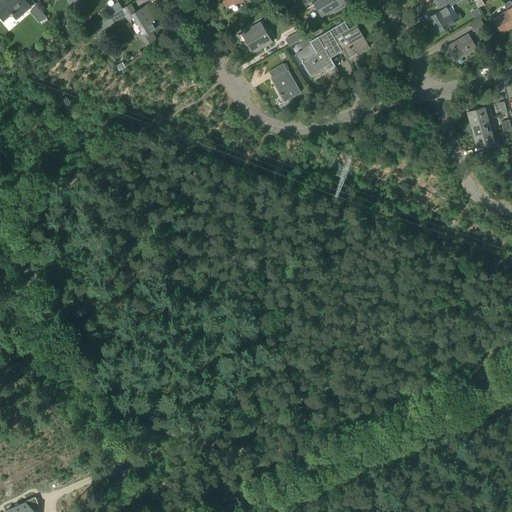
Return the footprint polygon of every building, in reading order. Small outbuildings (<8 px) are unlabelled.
[(29,7),(22,0),(0,0),(0,18),(2,21),(11,14),(15,19),(29,7)] [(344,3),(341,0),(318,0),(317,0),(302,0),(307,7),(314,3),(322,17),(344,3)] [(445,0),(437,5),(440,11),(429,17),(438,32),(449,26),(448,26),(454,23),(446,8),(460,0),(445,0)] [(472,0),(478,8),(484,5),(481,0),(472,0)] [(511,3),(511,4),(510,1),(503,5),(507,11),(511,19),(511,3)] [(129,14),(125,16),(129,22),(132,19),(143,36),(140,37),(145,45),(155,38),(151,32),(159,27),(146,6),(136,13),(131,4),(125,8),(129,14)] [(39,23),(46,17),(36,6),(29,12),(39,23)] [(98,34),(114,24),(114,23),(125,16),(129,14),(125,8),(110,17),(110,18),(94,27),(98,34)] [(474,18),(480,15),(477,9),(471,12),(474,18)] [(502,34),(511,27),(511,19),(507,11),(493,20),(502,34)] [(480,19),(470,25),(476,35),(486,29),(480,19)] [(368,46),(356,25),(355,25),(349,29),(344,22),(323,34),(327,41),(336,55),(343,51),(348,59),(356,54),(355,53),(367,45),(368,46)] [(253,54),(272,43),(260,23),(242,34),(253,54)] [(302,38),(299,32),(298,33),(285,40),(289,46),(302,39),(301,38),(302,38)] [(330,58),(336,55),(327,41),(323,34),(309,42),(312,47),(296,56),(295,56),(300,65),(301,65),(300,64),(302,63),(310,76),(324,67),(327,72),(335,67),(330,58)] [(455,61),(476,49),(468,35),(447,48),(455,61)] [(287,71),(283,64),(269,72),(273,79),(272,80),(284,102),(301,93),(288,71),(287,71)] [(502,115),(507,114),(504,103),(498,104),(502,115)] [(469,124),(491,118),(488,107),(466,113),(469,124)] [(473,136),(491,131),(495,130),(491,118),(469,124),(471,129),(468,130),(470,137),(473,136)] [(502,128),(510,126),(509,120),(501,122),(502,128)] [(494,143),(491,131),(473,136),(476,148),(486,145),(488,150),(499,147),(498,142),(494,143)]
